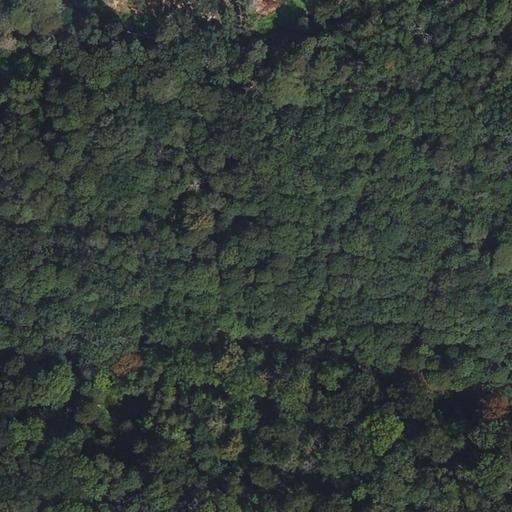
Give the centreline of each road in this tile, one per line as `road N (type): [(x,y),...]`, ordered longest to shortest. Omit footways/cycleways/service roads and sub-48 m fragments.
road 1 (track): [(14,0),(83,57),(152,72),(276,64),(349,84),(398,121),(441,189),(481,230),(511,246)]
road 2 (track): [(511,409),(372,365),(225,332),(0,359)]
road 3 (track): [(69,352),(142,487),(166,511)]
